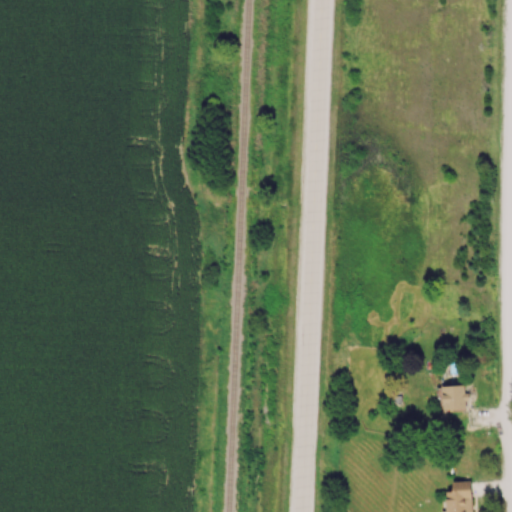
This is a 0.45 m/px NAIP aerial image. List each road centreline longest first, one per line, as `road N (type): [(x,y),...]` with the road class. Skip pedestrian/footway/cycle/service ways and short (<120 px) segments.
road 1 (secondary): [(295,511),(314,0)]
road 2 (residential): [(503,511),(505,0)]
